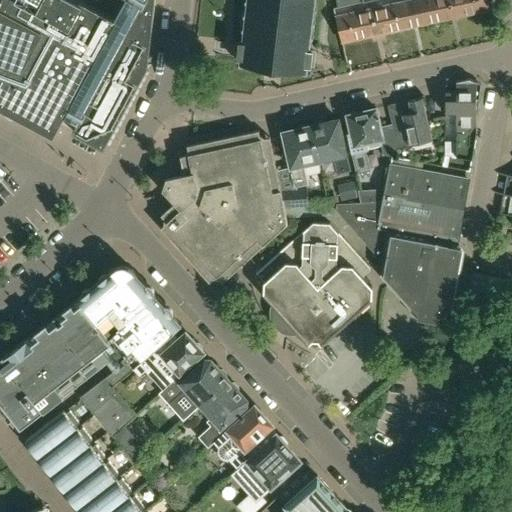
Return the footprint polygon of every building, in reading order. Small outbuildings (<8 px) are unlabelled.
[(155,0),(0,0),(0,107),(53,137),(65,115),(77,122),(72,131),(104,148),(148,66),(155,0)] [(247,0),(247,1),(245,0),(245,2),(247,3),(246,15),(243,14),(243,16),(246,17),(244,29),(242,28),(242,30),(244,31),(242,43),(239,42),(237,58),(241,58),(240,64),(305,72),(306,66),(309,66),(311,51),(308,50),(309,39),(312,39),(312,37),(309,37),(311,24),(313,25),(314,23),(311,22),(313,10),(315,10),(315,8),(313,8),(313,0),(247,0)] [(415,26),(410,0),(373,8),(379,34),(415,26)] [(415,26),(453,17),(449,0),(411,0),(410,0),(415,26)] [(490,9),(489,0),(449,0),(453,17),(489,9),(490,9)] [(379,34),(373,8),(351,13),(348,4),(334,7),(341,42),(379,34)] [(456,113),(456,132),(456,157),(472,160),(477,132),(477,106),(479,106),(481,84),(470,79),(456,81),(456,84),(456,90),(446,90),(446,93),(446,113),(456,113)] [(389,111),(392,124),(397,146),(397,148),(432,140),(422,98),(409,101),(410,106),(389,111)] [(373,186),(364,150),(380,146),(381,146),(382,155),(391,157),(396,146),(397,146),(392,124),(381,127),(376,108),(347,115),(352,134),(348,135),(364,202),(374,202),(370,186),(373,186)] [(350,171),(338,119),(325,122),(322,121),(315,122),(313,125),(311,126),(319,161),(334,158),(337,173),(350,171)] [(319,161),(311,126),(309,126),(306,124),(298,126),(296,129),(283,132),(295,186),(308,184),(303,165),(319,161)] [(307,189),(281,190),(270,137),(265,138),(260,134),(259,130),(187,145),(188,150),(184,155),(180,156),(184,174),(166,178),(163,189),(175,202),(161,214),(164,217),(164,224),(161,227),(210,281),(213,278),(219,279),(222,282),(288,223),(284,206),(308,205),(307,189)] [(449,312),(460,253),(460,250),(455,249),(468,180),(407,169),(409,160),(391,157),(383,201),(374,202),(364,202),(336,204),(335,210),(394,277),(393,282),(405,296),(404,302),(419,305),(417,320),(438,324),(441,310),(447,311),(449,312)] [(511,175),(510,175),(498,173),(494,193),(511,195),(511,175)] [(357,197),(353,182),(338,185),(342,201),(357,197)] [(511,195),(494,193),(491,212),(511,215),(511,195)] [(313,221),(277,254),(256,273),(264,282),(263,292),(273,304),(272,304),(273,305),(272,314),(288,332),(297,332),(298,332),(309,343),(312,340),(317,340),(320,344),(355,313),(371,298),(372,287),(361,275),(370,267),(330,222),(313,221)] [(147,284),(144,284),(129,267),(127,266),(125,265),(122,265),(120,265),(117,266),(115,267),(109,273),(106,272),(104,273),(101,274),(100,276),(99,278),(99,281),(91,288),(89,287),(86,287),(84,288),(83,289),(81,291),(81,294),(81,296),(78,299),(112,340),(126,357),(134,367),(139,362),(154,348),(181,325),(172,314),(172,312),(171,309),(170,307),(168,305),(166,304),(163,305),(153,294),(153,291),(153,288),(152,286),(150,285),(147,284)] [(110,341),(112,340),(78,299),(77,299),(53,318),(52,319),(30,335),(30,336),(29,337),(29,336),(2,357),(2,358),(0,359),(0,410),(9,421),(10,420),(12,418),(20,428),(44,409),(36,400),(48,391),(54,399),(81,377),(75,370),(86,361),(93,369),(105,359),(99,351),(111,342),(110,341)] [(194,342),(185,332),(160,355),(154,348),(139,362),(164,390),(173,382),(172,381),(204,353),(202,351),(203,348),(198,343),(194,342)] [(134,367),(126,357),(121,361),(124,365),(115,372),(115,371),(80,398),(113,436),(137,416),(112,388),(135,368),(134,367)] [(226,378),(227,375),(222,370),(219,370),(208,357),(176,386),(173,382),(164,390),(160,393),(169,403),(182,392),(185,396),(189,393),(200,406),(229,380),(226,378)] [(249,403),(238,391),(238,388),(234,383),(231,383),(229,380),(200,406),(212,419),(208,422),(212,426),(200,437),(209,447),(214,442),(221,436),(217,432),(249,403)] [(227,429),(227,430),(221,436),(214,442),(219,448),(219,451),(219,454),(221,457),(223,459),(227,460),(229,460),(235,466),(238,463),(240,466),(247,460),(276,434),(270,428),(273,425),(254,405),(252,407),(227,429)] [(39,457),(77,428),(76,426),(79,423),(70,411),(66,413),(64,410),(26,440),(39,457)] [(52,474),(90,445),(89,443),(92,440),(83,428),(79,430),(77,428),(39,457),(52,474)] [(276,433),(276,434),(247,460),(240,466),(232,474),(249,494),(237,505),(243,511),(255,511),(268,501),(262,495),(301,460),(288,446),(288,442),(282,436),(279,436),(276,433)] [(66,491),(104,462),(102,459),(105,457),(96,445),(92,447),(90,445),(52,474),(66,491)] [(79,508),(117,479),(115,476),(118,474),(109,461),(105,464),(104,462),(66,491),(79,508)] [(344,511),(344,507),(318,475),(284,505),(290,511),(344,511)] [(81,511),(108,511),(130,496),(128,493),(131,491),(122,478),(118,481),(117,479),(79,508),(81,511)] [(142,511),(141,510),(145,508),(135,495),(132,498),(130,496),(108,511),(142,511)]
